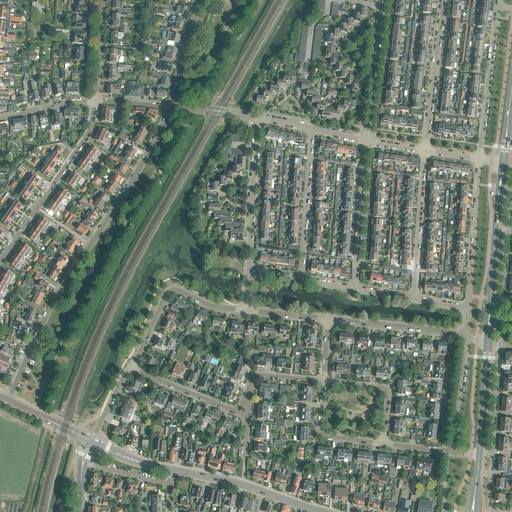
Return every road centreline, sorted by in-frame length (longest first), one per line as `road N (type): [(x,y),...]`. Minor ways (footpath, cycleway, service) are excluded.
road 1 (residential): [(9,400),(52,302),(168,106)]
road 2 (residential): [(0,262),(89,132),(94,100)]
road 3 (residential): [(132,369),(167,293),(245,311)]
road 4 (residential): [(498,6),(479,158)]
road 5 (residential): [(248,267),(255,116)]
road 6 (residential): [(424,150),(442,0)]
road 7 (residential): [(479,158),(468,308)]
road 8 (residential): [(413,297),(424,150)]
road 9 (residential): [(302,276),(311,130)]
road 10 (residential): [(357,286),(366,141)]
road 11 (residential): [(328,318),(465,336)]
road 12 (residential): [(366,141),(384,4)]
road 13 (secondary): [(297,504),(171,469)]
road 14 (residential): [(384,443),(390,386),(322,380)]
road 15 (residential): [(245,416),(132,369)]
